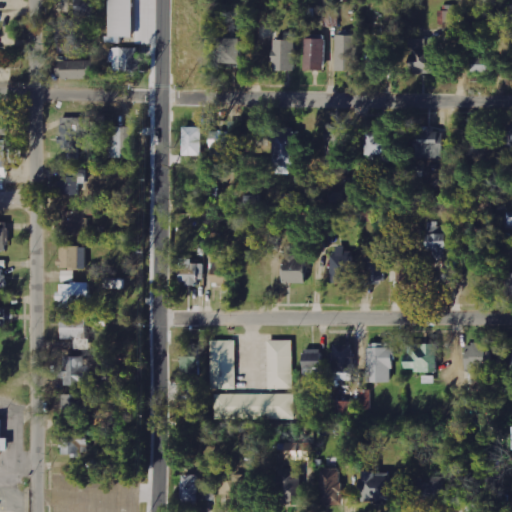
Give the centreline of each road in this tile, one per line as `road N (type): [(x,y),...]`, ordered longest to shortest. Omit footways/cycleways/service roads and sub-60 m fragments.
road 1 (tertiary): [(154,511),(162,0)]
road 2 (residential): [(511,103),(0,98)]
road 3 (residential): [(33,511),(33,0)]
road 4 (residential): [(511,314),(158,316)]
